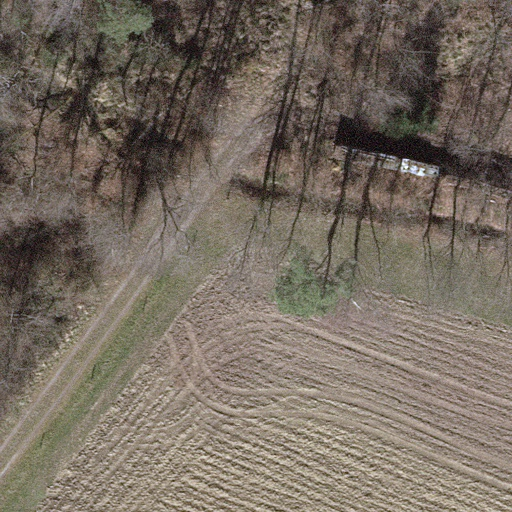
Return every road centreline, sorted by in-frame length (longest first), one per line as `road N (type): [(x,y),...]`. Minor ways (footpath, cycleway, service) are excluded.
road 1 (track): [(511,171),(328,122),(273,125),(231,153),(77,365)]
road 2 (track): [(0,467),(77,365)]
